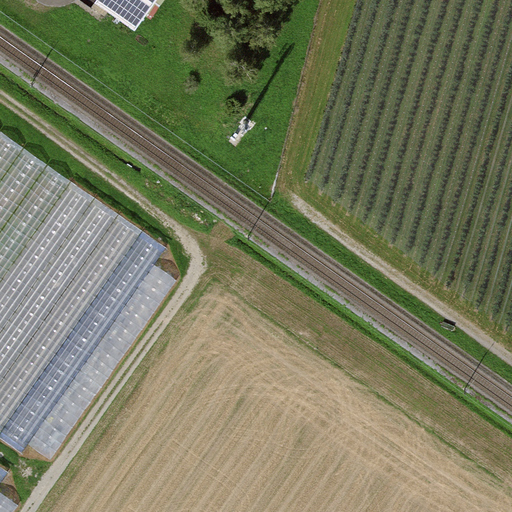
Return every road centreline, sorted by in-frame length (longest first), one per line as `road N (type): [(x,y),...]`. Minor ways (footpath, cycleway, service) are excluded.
road 1 (track): [(0,93),(192,235),(197,251),(188,295),(36,511)]
road 2 (track): [(511,356),(326,227)]
